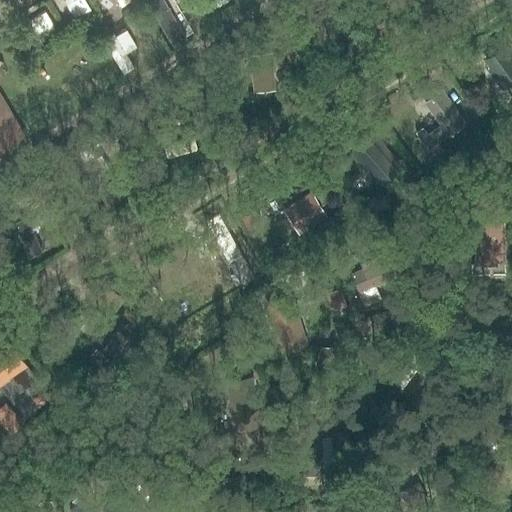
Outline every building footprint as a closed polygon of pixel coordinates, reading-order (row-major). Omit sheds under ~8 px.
[(89,0),(75,0),(88,20),(99,13),(89,0)] [(348,0),(322,0),(307,8),(315,24),(336,13),(347,34),(362,26),(348,0)] [(131,8),(122,13),(126,20),(135,15),(131,8)] [(143,17),(134,22),(139,30),(148,25),(143,17)] [(138,64),(130,52),(142,45),(129,26),(107,39),(127,71),(138,64)] [(40,40),(30,46),(34,53),(45,47),(40,40)] [(511,93),(511,45),(509,42),(484,60),(490,67),(487,70),(502,91),(507,87),(511,93)] [(247,50),(236,51),(237,60),(247,59),(247,50)] [(277,90),(273,55),(251,57),(254,92),(277,90)] [(237,89),(204,111),(230,148),(262,129),(237,89)] [(468,123),(443,89),(424,102),(441,125),(429,134),(424,127),(416,132),(429,150),(468,123)] [(0,90),(0,151),(27,136),(0,90)] [(193,103),(185,105),(187,110),(189,118),(190,120),(198,117),(193,103)] [(114,135),(125,139),(129,130),(118,125),(114,135)] [(371,135),(354,149),(381,181),(398,167),(371,135)] [(195,136),(169,144),(171,153),(198,145),(195,136)] [(101,156),(84,164),(101,201),(118,193),(101,156)] [(253,184),(243,190),(252,204),(262,197),(253,184)] [(485,187),(474,193),(479,203),(490,197),(485,187)] [(312,190),(285,208),(301,234),(313,227),(329,217),(312,190)] [(30,255),(45,248),(28,214),(14,221),(30,255)] [(506,223),(476,223),(476,263),(506,263),(506,223)] [(374,241),(362,246),(366,257),(384,250),(380,241),(375,243),(374,241)] [(397,278),(389,260),(380,264),(378,258),(362,264),(364,269),(351,274),(359,293),(397,278)] [(343,289),(329,294),(334,310),(348,305),(343,289)] [(266,300),(283,354),(310,345),(293,293),(266,300)] [(121,325),(104,350),(113,357),(130,331),(121,325)] [(21,394),(39,382),(13,345),(0,354),(0,389),(12,381),(21,394)] [(91,357),(107,370),(113,362),(97,350),(91,357)] [(404,365),(417,391),(433,382),(420,357),(404,365)] [(444,364),(433,370),(440,383),(451,377),(444,364)] [(258,384),(240,386),(244,421),(262,419),(258,384)] [(323,424),(300,426),(303,476),(326,475),(323,424)] [(170,511),(142,476),(102,509),(104,511),(170,511)] [(91,511),(82,500),(70,509),(72,511),(91,511)] [(48,511),(47,503),(7,511),(48,511)] [(267,511),(260,503),(250,511),(267,511)]
